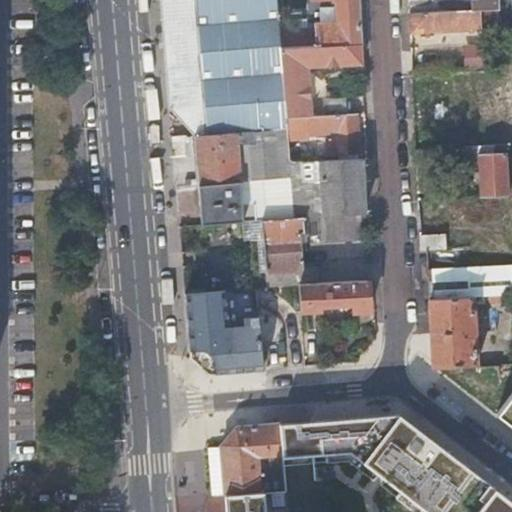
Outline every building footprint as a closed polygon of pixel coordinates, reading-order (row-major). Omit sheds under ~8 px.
[(275,0),(160,0),(170,107),(194,134),(227,131),(237,130),(286,126),(285,116),(280,46),(279,33),(275,0)] [(294,0),(278,0),(280,11),(295,11),(294,0)] [(360,42),(357,0),(313,0),(315,32),(279,33),(280,46),(311,45),(360,42)] [(479,8),(498,7),(497,0),(407,0),(408,11),(479,8)] [(480,17),(499,16),(498,7),(479,8),(480,17)] [(480,28),(480,17),(479,8),(408,11),(409,32),(480,28)] [(361,63),(360,42),(311,45),(280,46),(285,116),(310,115),(307,67),(312,66),(361,63)] [(466,54),(467,72),(487,71),(486,53),(466,54)] [(310,115),(285,116),(286,126),(286,134),(287,137),(306,136),(306,132),(330,131),(330,139),(327,139),(327,153),(358,151),(356,112),(310,115)] [(286,134),(286,126),(237,130),(241,180),(290,176),(289,161),(287,137),(286,134)] [(230,181),(227,131),(194,134),(199,183),(230,181)] [(172,156),(193,156),(193,135),(171,136),(172,156)] [(319,153),(327,153),(327,139),(318,140),(319,153)] [(485,196),(508,195),(506,145),(496,145),(496,152),(479,153),(480,196),(485,196)] [(467,153),(467,146),(448,147),(421,149),(422,165),(448,164),(448,160),(462,160),(461,153),(467,153)] [(364,212),(362,157),(289,161),(290,176),(293,217),(305,216),(319,215),(364,212)] [(243,202),(241,180),(230,181),(199,183),(200,204),(206,204),(208,224),(257,220),(255,202),(243,202)] [(366,238),(364,212),(319,215),(320,224),(324,224),(325,241),(366,238)] [(305,216),(293,217),(262,219),(268,287),(299,285),(319,283),(317,265),(304,266),(301,231),(304,230),(303,220),(306,220),(305,216)] [(420,235),(421,251),(445,250),(444,234),(420,235)] [(491,296),(489,266),(428,270),(429,299),(473,297),(491,296)] [(370,312),(369,279),(319,283),(299,285),(300,303),(301,312),(320,311),(320,307),(352,305),(353,312),(370,312)] [(208,374),(263,370),(259,329),(229,331),(226,290),(185,293),(190,357),(208,374)] [(473,297),(429,299),(432,369),(476,367),(473,297)] [(511,392),(496,414),(511,425),(511,392)] [(279,424),(281,457),(348,451),(356,457),(370,468),(376,472),(427,511),(264,511),(263,492),(224,496),(225,511),(511,511),(511,501),(486,481),(398,414),(331,419),(284,424),(279,424)] [(236,427),(220,446),(224,496),(263,492),(284,491),(281,457),(279,424),(236,427)] [(224,496),(220,446),(208,448),(212,497),(224,496)]
